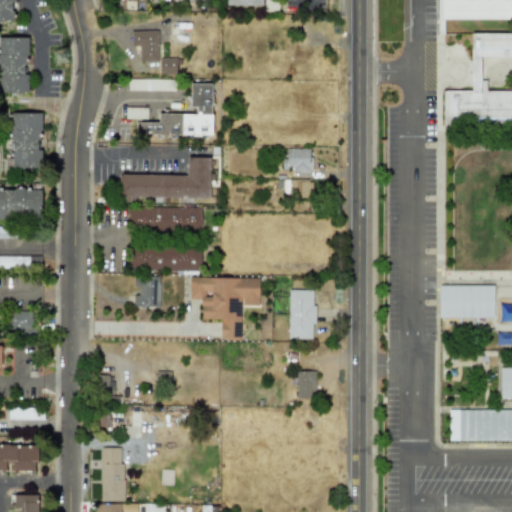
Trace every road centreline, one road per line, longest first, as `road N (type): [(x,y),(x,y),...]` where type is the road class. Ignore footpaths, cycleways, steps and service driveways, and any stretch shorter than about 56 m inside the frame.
road 1 (residential): [(69,511),(74,143),(83,66),(72,0)]
road 2 (tertiary): [(358,511),(357,0)]
